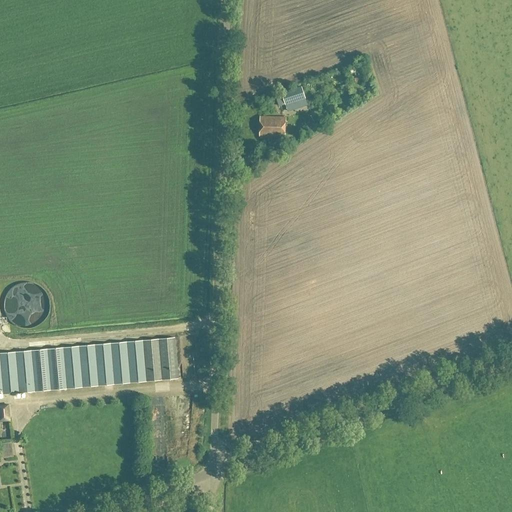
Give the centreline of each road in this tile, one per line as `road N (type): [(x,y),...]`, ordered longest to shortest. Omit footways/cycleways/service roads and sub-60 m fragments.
road 1 (unclassified): [(213,470),(230,0)]
road 2 (unclassified): [(213,470),(511,360)]
